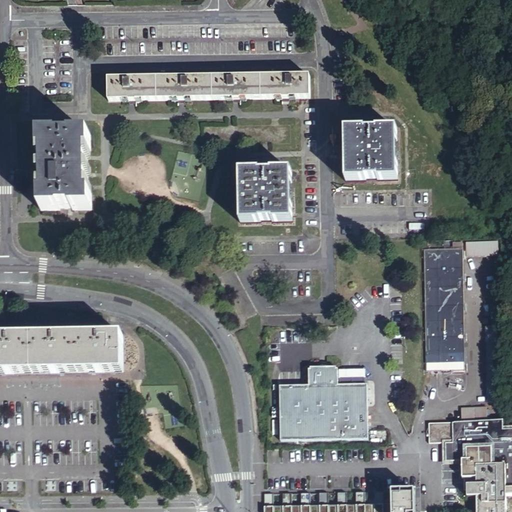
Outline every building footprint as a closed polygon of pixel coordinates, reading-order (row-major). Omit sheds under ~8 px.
[(308,78),(106,80),(106,102),(126,102),(126,100),(134,100),(134,102),(176,101),(176,100),(183,100),(183,101),(231,101),(231,99),(239,99),(239,101),(280,100),(280,98),(288,98),(288,100),(308,99),(308,78)] [(395,131),(343,132),(344,182),(364,182),(364,181),(376,181),(376,182),(395,182),(395,131)] [(57,137),(37,137),(38,153),(41,153),(41,196),(38,196),(39,212),(58,212),(58,210),(70,210),(70,211),(89,211),(89,195),(86,195),(85,152),(88,152),(88,136),(69,137),(69,138),(57,138),(57,137)] [(289,173),(238,174),(239,224),(258,224),(258,223),(271,222),(271,224),(290,223),(289,173)] [(467,244),(467,258),(498,257),(498,243),(467,244)] [(427,333),(428,372),(465,372),(463,251),(453,251),(426,251),(427,333)] [(485,327),(486,346),(501,346),(500,327),(485,327)] [(121,337),(0,339),(0,372),(3,372),(4,376),(58,375),(57,372),(94,371),(94,375),(122,374),(121,337)] [(486,365),(501,365),(501,346),(486,346),(486,365)] [(368,441),(367,389),(367,386),(364,386),(338,387),(338,381),(338,372),(338,369),(336,368),(333,368),(328,368),(326,366),(326,365),(321,365),(321,366),(319,368),(311,368),(309,370),(309,387),(286,387),(280,387),(281,443),(287,442),(368,441)] [(486,365),(486,384),(501,383),(501,365),(486,365)] [(501,383),(486,384),(487,403),(501,403),(501,383)] [(462,422),(475,421),(475,408),(462,409),(462,422)] [(475,408),(475,421),(488,421),(487,408),(475,408)] [(478,445),(491,445),(497,445),(497,438),(497,435),(511,435),(511,421),(502,421),(450,423),(451,443),(444,443),(445,462),(461,461),(461,460),(465,460),(465,449),(478,449),(478,445)] [(427,424),(427,444),(444,443),(451,443),(450,423),(427,424)] [(465,497),(475,498),(475,511),(504,511),(504,496),(511,495),(511,435),(497,435),(497,438),(497,445),(491,445),(478,445),(478,449),(465,449),(465,460),(461,460),(461,461),(460,479),(475,479),(475,485),(465,485),(465,497)] [(417,511),(418,494),(388,494),(388,493),(357,494),(357,507),(273,508),(272,511),(417,511)]
